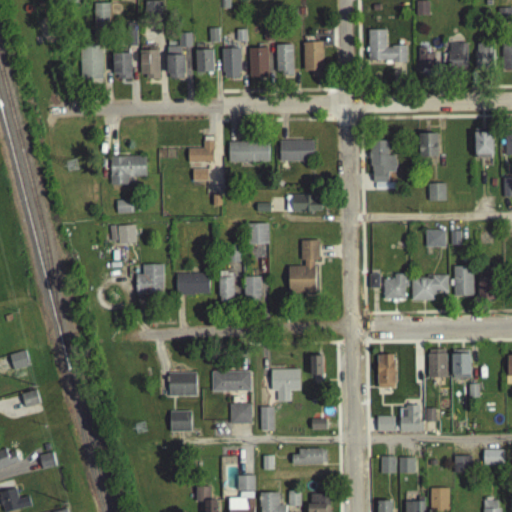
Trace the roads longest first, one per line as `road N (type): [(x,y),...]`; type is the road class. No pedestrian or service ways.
road 1 (residential): [(354,511),(342,0)]
road 2 (residential): [(511,106),(56,110)]
road 3 (residential): [(511,331),(138,340)]
